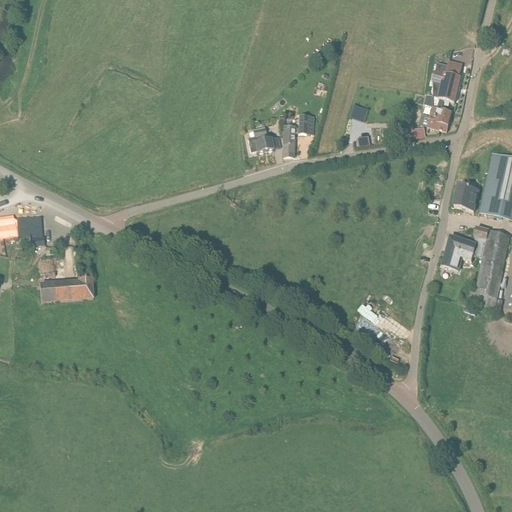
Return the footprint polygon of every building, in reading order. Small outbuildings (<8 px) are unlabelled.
[(434,74),(432,83),(441,86),(438,101),(443,102),(445,103),(450,104),(454,105),(461,79),(444,75),(444,76),(434,74)] [(427,96),(424,107),(432,109),(432,98),(427,96)] [(354,107),(351,119),(366,123),(369,111),(354,107)] [(432,110),(430,119),(428,129),(447,134),(448,128),(449,128),(452,114),(451,114),(441,111),(441,112),(432,110)] [(307,119),(300,119),(299,129),(299,132),(299,135),(299,136),(313,136),(313,119),(307,119)] [(294,129),(285,129),(284,129),(283,151),(283,161),(293,160),(294,135),(299,135),(299,132),(299,129),(294,129)] [(424,129),(410,131),(412,140),(425,138),(424,129)] [(273,153),(271,141),(266,142),(265,138),(266,138),(264,130),(252,133),(254,140),(247,141),(250,155),(257,154),(257,156),(273,153)] [(371,146),(369,136),(357,138),(358,148),(371,146)] [(481,215),(492,218),(511,222),(511,160),(494,156),(481,215)] [(459,186),(459,187),(455,208),(475,212),(479,190),(481,179),(467,177),(465,187),(459,186)] [(30,248),(44,247),(44,239),(42,239),(41,219),(17,220),(18,241),(30,240),(30,248)] [(450,238),(447,252),(483,258),(483,260),(482,259),(475,294),(468,292),(464,305),(500,313),(502,300),(497,300),(510,237),(477,229),(474,239),(475,239),(473,246),(450,238)] [(463,256),(447,252),(442,268),(459,272),(463,256)] [(93,301),(92,283),(91,271),(77,272),(77,284),(37,287),(37,291),(40,291),(41,305),(93,301)]
